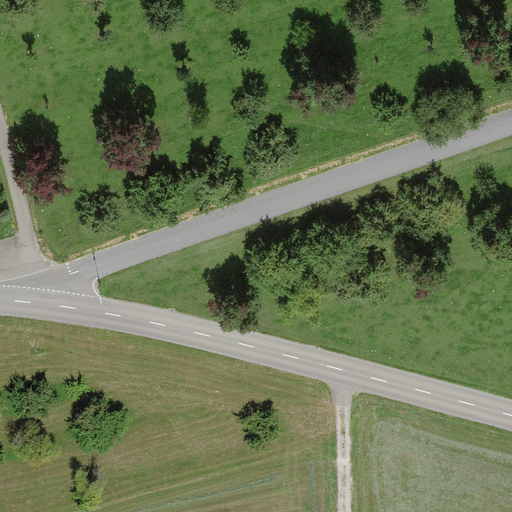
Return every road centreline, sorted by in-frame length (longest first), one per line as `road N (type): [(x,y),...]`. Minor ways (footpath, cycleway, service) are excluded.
road 1 (residential): [(511,121),(95,266),(58,284),(40,304)]
road 2 (tertiary): [(40,304),(200,335),(511,417)]
road 3 (track): [(40,304),(37,257),(0,123)]
road 4 (track): [(340,369),(349,511)]
